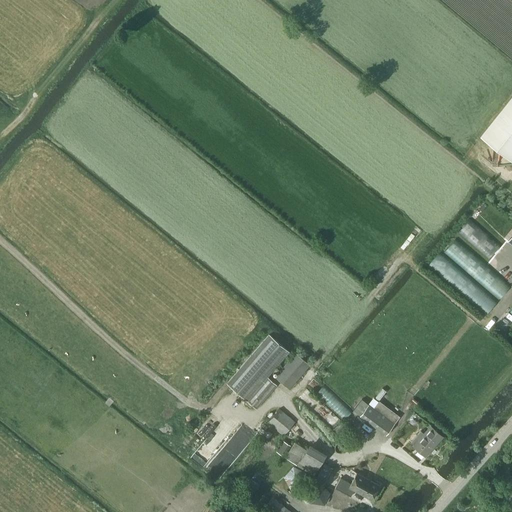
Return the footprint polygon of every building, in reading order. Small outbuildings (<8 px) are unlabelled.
[(511,59),(478,33),(434,87),(474,119),(511,72),(511,59)] [(511,96),(480,136),(511,161),(511,159),(511,96)] [(265,330),(210,392),(227,408),(240,394),(256,409),(277,385),(267,376),(289,352),(269,334),(265,330)] [(288,388),(310,365),(296,352),(274,375),(288,388)] [(354,409),(353,410),(359,415),(359,416),(385,435),(399,417),(378,401),(373,408),(367,404),(361,399),(354,409)] [(283,435),(294,422),(279,409),(268,422),(283,435)] [(420,431),(410,443),(425,456),(442,436),(431,426),(423,434),(420,431)] [(283,440),(276,451),(284,456),(290,445),(283,440)] [(294,441),(284,457),(296,464),(313,475),(326,454),(309,443),(306,448),(294,441)] [(324,481),(332,467),(325,463),(317,477),(324,481)] [(292,465),(283,476),(289,488),(303,485),(304,478),(305,471),(292,465)] [(379,485),(356,473),(350,483),(340,477),(335,488),(350,496),(353,490),(371,499),(379,485)] [(250,478),(242,488),(249,493),(257,483),(250,478)] [(320,484),(308,491),(311,504),(324,505),(330,493),(320,484)] [(264,495),(259,502),(264,506),(269,500),(264,495)] [(289,511),(271,497),(263,507),(269,511),(289,511)]
